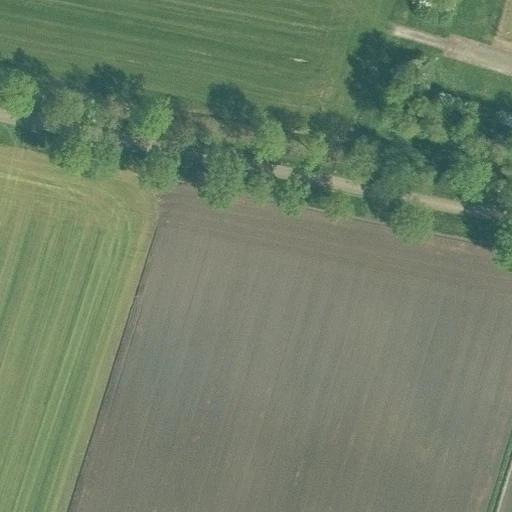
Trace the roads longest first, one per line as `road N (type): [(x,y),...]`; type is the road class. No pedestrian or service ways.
road 1 (unclassified): [(0,115),(511,218)]
road 2 (unknown): [(511,65),(389,29)]
